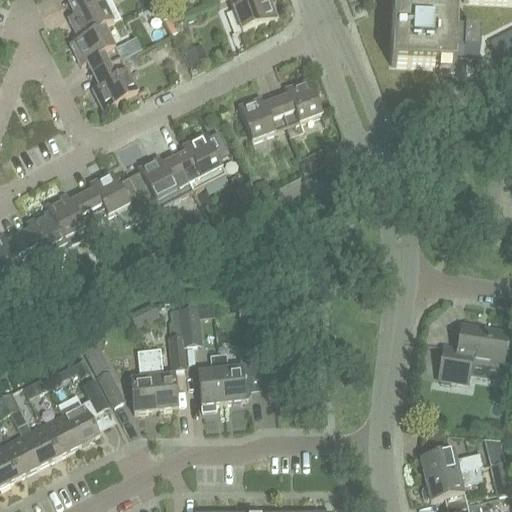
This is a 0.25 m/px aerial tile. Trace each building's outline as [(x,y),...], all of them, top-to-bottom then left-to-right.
[(80,0),(67,7),(73,18),(67,21),(78,42),(78,43),(103,30),(103,31),(120,23),(108,0),(80,0)] [(227,0),(240,35),(276,22),(267,0),(227,0)] [(458,1),(426,0),(393,0),(390,68),(454,71),(455,63),(478,64),(479,41),(456,40),(458,1)] [(78,43),(78,42),(69,46),(81,69),(86,67),(92,77),(119,64),(103,31),(103,30),(78,43)] [(511,33),(511,32),(489,43),(499,62),(511,55),(511,33)] [(191,71),(200,67),(192,51),(184,55),(191,71)] [(103,114),(136,98),(119,64),(92,77),(97,89),(92,92),(103,114)] [(286,99),(275,104),(285,132),(289,142),(303,137),(299,127),(321,119),(308,84),(284,92),(286,99)] [(285,132),(275,104),(263,108),(260,101),(237,110),(250,145),(285,132)] [(185,156),(174,162),(192,196),(225,179),(204,138),(182,150),(185,156)] [(325,164),(320,153),(297,164),(303,175),(325,164)] [(192,196),(174,162),(163,167),(160,161),(137,173),(158,214),(192,196)] [(81,199),(95,226),(129,209),(112,175),(89,187),(93,193),(81,199)] [(249,185),(235,193),(242,207),(257,200),(249,185)] [(81,199),(70,205),(67,199),(45,210),(47,216),(48,215),(67,252),(82,244),(77,236),(95,226),(81,199)] [(67,252),(48,215),(47,216),(26,227),(29,233),(17,239),(34,272),(68,254),(67,252)] [(3,238),(0,240),(0,286),(4,294),(37,276),(34,272),(17,239),(7,245),(3,238)] [(200,348),(196,312),(178,314),(179,325),(182,350),(200,348)] [(185,372),(182,350),(179,325),(168,326),(169,341),(168,341),(172,373),(185,372)] [(501,370),(507,336),(461,329),(457,352),(443,350),(438,383),(467,388),(470,365),(501,370)] [(255,347),(238,348),(239,365),(246,364),(247,380),(259,379),(255,347)] [(156,414),(177,412),(173,377),(163,378),(160,352),(149,354),(156,414)] [(156,414),(149,354),(137,355),(139,381),(129,382),(133,417),(156,414)] [(247,401),(250,397),(248,387),(245,384),(243,384),(241,370),(228,371),(226,357),(218,358),(223,407),(245,405),(244,401),(247,401)] [(215,408),(223,407),(218,358),(209,359),(211,373),(197,375),(201,415),(216,414),(215,408)] [(101,361),(90,367),(95,378),(107,372),(101,361)] [(82,362),(72,367),(77,377),(80,383),(90,378),(82,362)] [(124,405),(109,375),(97,381),(113,411),(124,405)] [(37,398),(48,392),(42,381),(31,387),(37,398)] [(61,419),(78,451),(99,440),(89,421),(107,411),(101,399),(94,385),(84,389),(91,404),(83,408),(61,419)] [(19,412),(11,397),(1,401),(9,417),(19,412)] [(0,420),(1,422),(9,417),(1,401),(0,402),(0,420)] [(41,429),(58,461),(78,451),(61,419),(41,429)] [(37,472),(58,461),(41,429),(30,435),(26,427),(17,432),(21,440),(37,472)] [(444,452),(446,440),(422,436),(420,448),(444,452)] [(37,472),(21,440),(0,450),(17,483),(37,472)] [(0,491),(17,483),(0,450),(0,491)] [(455,464),(453,454),(419,463),(424,484),(479,471),(482,470),(479,458),(455,464)] [(488,470),(503,466),(501,459),(486,462),(488,470)] [(508,485),(503,466),(488,470),(492,489),(508,485)] [(429,504),(429,506),(464,498),(462,490),(482,485),(479,471),(424,484),(426,491),(423,491),(421,494),(423,502),(426,504),(429,504)]
